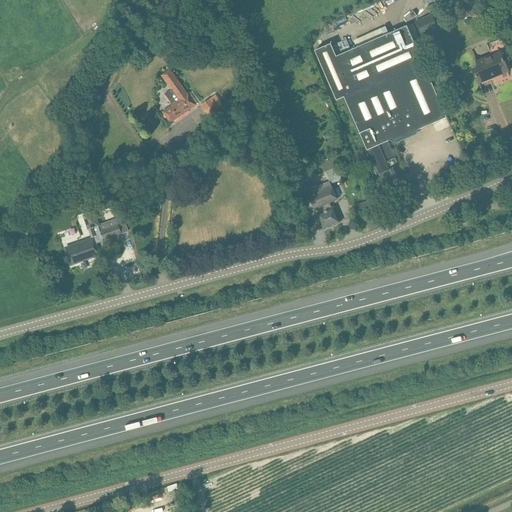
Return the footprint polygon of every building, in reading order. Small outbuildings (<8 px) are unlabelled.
[(474,4),(465,7),(468,15),(476,11),(474,4)] [(432,14),(415,22),(422,37),(439,30),(432,14)] [(407,26),(406,27),(418,53),(424,50),(413,24),(407,26)] [(331,44),(315,51),(336,101),(345,98),(362,139),(367,150),(370,157),(374,166),(376,166),(387,190),(406,182),(388,141),(390,141),(396,143),(417,134),(418,130),(447,118),(443,109),(418,53),(406,27),(407,26),(389,34),(357,48),(351,50),(336,57),(332,46),(331,44)] [(202,34),(200,48),(208,49),(210,35),(202,34)] [(480,73),(474,76),(478,83),(482,92),(483,91),(480,86),(508,74),(509,77),(510,76),(506,67),(500,53),(476,63),(480,73)] [(170,70),(162,76),(172,89),(164,94),(172,105),(163,112),(164,114),(170,123),(195,105),(190,97),(188,94),(187,95),(186,93),(186,92),(175,77),(170,70)] [(249,72),(242,78),(251,88),(258,82),(249,72)] [(210,98),(201,105),(210,118),(224,107),(215,94),(210,98)] [(333,159),(321,164),(325,173),(337,168),(333,159)] [(306,170),(296,174),(300,182),(309,178),(306,170)] [(329,182),(306,192),(312,205),(314,209),(329,203),(337,199),(331,185),(330,182),(329,182)] [(123,191),(117,193),(121,204),(127,202),(123,191)] [(369,201),(362,204),(364,210),(372,208),(369,201)] [(332,208),(329,203),(314,209),(319,221),(323,230),(340,223),(336,213),(333,208),(332,208)] [(73,246),(66,248),(68,256),(71,265),(100,255),(96,243),(128,232),(123,217),(100,226),(94,211),(83,215),(88,231),(91,230),(94,238),(73,246)] [(178,490),(171,492),(173,498),(180,496),(178,490)]
